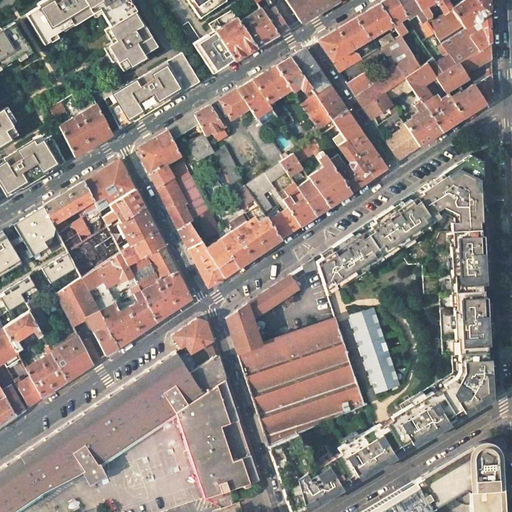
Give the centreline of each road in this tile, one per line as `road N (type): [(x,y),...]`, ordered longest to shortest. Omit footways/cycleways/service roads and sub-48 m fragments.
road 1 (residential): [(205,301),(0,440)]
road 2 (residential): [(397,175),(205,301)]
road 3 (residential): [(205,301),(278,511)]
road 4 (residential): [(511,400),(326,511)]
road 5 (residential): [(302,36),(119,142)]
road 6 (residential): [(205,301),(119,142)]
road 7 (residential): [(302,36),(397,175)]
road 8 (residential): [(119,142),(0,214)]
road 9 (residential): [(510,96),(397,175)]
